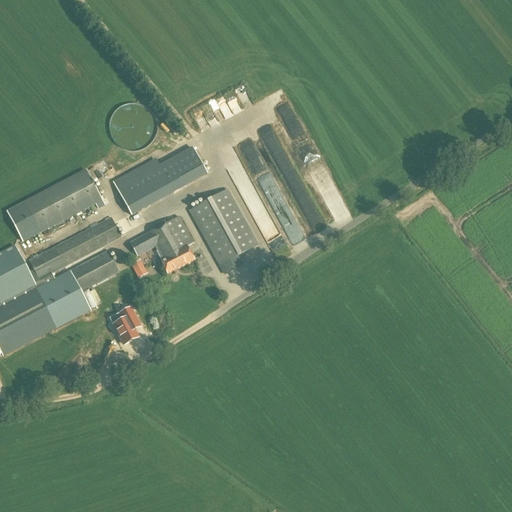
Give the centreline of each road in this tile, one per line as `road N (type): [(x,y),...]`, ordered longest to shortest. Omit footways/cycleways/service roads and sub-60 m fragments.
road 1 (unclassified): [(215,317),(511,123)]
road 2 (track): [(215,317),(90,389),(0,408)]
